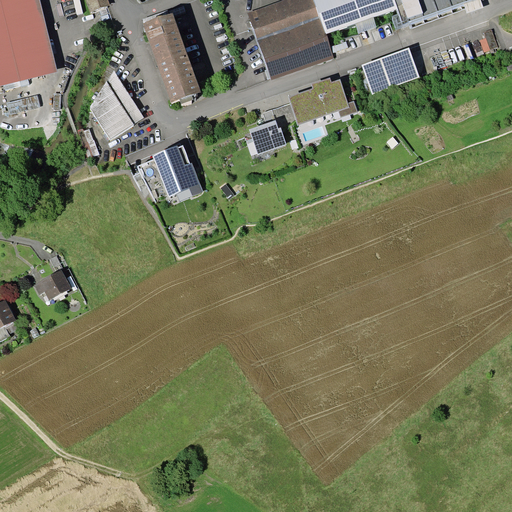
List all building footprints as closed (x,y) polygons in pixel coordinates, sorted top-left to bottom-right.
[(40,0),(0,0),(0,86),(58,72),(40,0)] [(107,0),(87,0),(90,10),(109,4),(107,0)] [(326,34),(314,0),(283,0),(248,13),(268,70),(271,78),(271,80),(334,59),(326,34)] [(314,0),(326,34),(355,23),(373,17),(398,8),(395,0),(314,0)] [(483,3),(481,0),(395,0),(398,8),(400,14),(392,17),(396,28),(410,23),(412,28),(483,3)] [(142,23),(171,103),(201,92),(172,13),(142,23)] [(377,27),(373,17),(355,23),(358,33),(377,27)] [(409,47),(362,65),(372,94),(420,77),(409,47)] [(106,80),(90,108),(111,141),(134,126),(134,123),(144,118),(114,70),(107,81),(106,80)] [(313,88),(289,96),(291,103),(297,122),(298,125),(339,111),(341,118),(358,112),(354,101),(348,103),(340,79),(332,82),(330,77),(311,83),(313,88)] [(297,122),(291,103),(272,110),(276,120),(278,128),(281,127),(297,122)] [(276,120),(272,110),(263,114),(266,123),(276,120)] [(266,123),(249,129),(258,154),(259,154),(273,149),(287,145),(281,127),(278,128),(276,120),(266,123)] [(178,145),(153,156),(154,159),(169,197),(177,193),(180,201),(203,192),(192,162),(190,163),(185,165),(178,147),(178,145)] [(183,145),(178,147),(185,165),(190,163),(183,145)] [(261,160),(275,155),(273,149),(259,154),(261,160)] [(169,197),(154,159),(138,166),(155,201),(169,197)] [(63,269),(57,256),(50,259),(57,272),(62,269),(63,269)] [(57,272),(34,285),(39,295),(45,292),(49,300),(53,298),(67,291),(72,288),(62,269),(57,272)] [(68,293),(67,291),(53,298),(55,300),(68,293)] [(0,327),(16,319),(5,299),(0,301),(0,327)]
